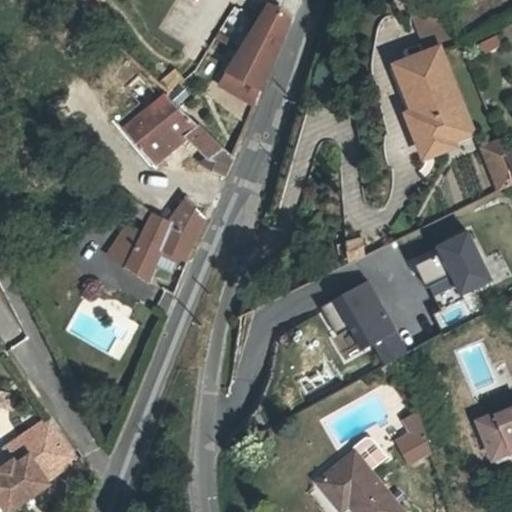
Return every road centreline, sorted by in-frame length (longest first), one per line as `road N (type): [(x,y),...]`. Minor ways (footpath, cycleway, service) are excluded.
road 1 (residential): [(105,511),(221,214),(243,192)]
road 2 (residential): [(243,192),(245,234),(216,361),(214,511)]
road 3 (residential): [(243,192),(323,0)]
